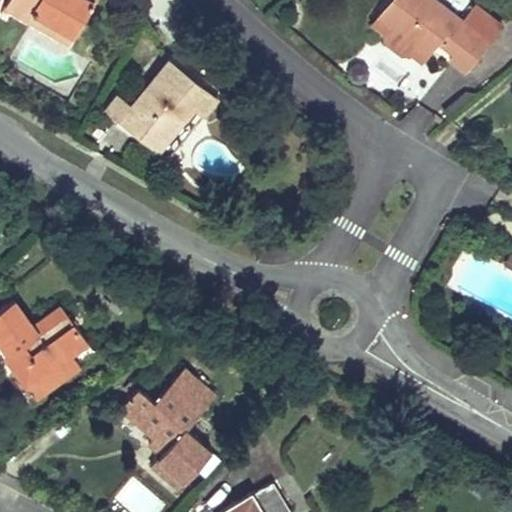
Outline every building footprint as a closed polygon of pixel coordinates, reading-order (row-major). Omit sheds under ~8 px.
[(8,0),(5,5),(29,19),(34,10),(75,34),(94,0),(8,0)] [(439,1),(437,0),(387,0),(377,14),(389,25),(384,31),(385,38),(404,52),(410,52),(416,45),(428,54),(439,41),(445,32),(460,44),(453,51),(449,57),(467,70),(501,26),(473,3),(461,19),(439,1)] [(439,0),(439,1),(461,19),(473,3),(468,0),(439,0)] [(75,34),(34,10),(29,19),(70,43),(75,34)] [(389,25),(377,14),(371,22),(384,31),(389,25)] [(460,44),(445,32),(439,41),(453,51),(460,44)] [(428,54),(416,45),(410,52),(423,61),(428,54)] [(211,91),(169,58),(132,105),(119,95),(106,111),(153,148),(164,134),(168,138),(194,107),(203,114),(221,92),(215,87),(211,91)] [(448,117),(476,94),(463,93),(442,110),(448,117)] [(164,134),(153,148),(158,152),(168,138),(164,134)] [(5,372),(19,391),(27,385),(71,353),(87,341),(62,305),(38,322),(43,329),(38,332),(33,326),(14,298),(0,308),(0,339),(9,352),(5,355),(13,366),(5,372)] [(43,329),(38,322),(33,326),(38,332),(43,329)] [(27,385),(35,397),(80,365),(71,353),(27,385)] [(153,435),(165,447),(160,453),(150,464),(177,488),(210,450),(185,428),(215,394),(185,367),(155,400),(138,386),(120,406),(153,435)] [(0,401),(12,393),(0,375),(0,401)] [(165,447),(153,435),(148,441),(160,453),(165,447)] [(217,511),(291,511),(292,511),(273,479),(251,492),(217,511)]
